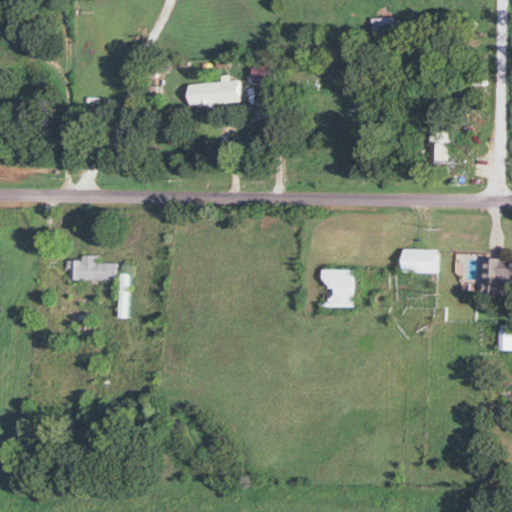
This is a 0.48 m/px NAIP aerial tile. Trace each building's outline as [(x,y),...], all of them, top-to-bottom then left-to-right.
[(276,84),(276,61),(254,61),(254,84),(276,84)] [(192,107),(241,104),(239,81),(190,85),(192,107)] [(450,129),(431,129),(431,163),(450,163),(450,129)] [(440,250),(406,250),(406,274),(440,274),(440,250)] [(71,261),(71,282),(120,281),(120,264),(101,264),(101,256),(85,256),(85,261),(71,261)] [(511,258),(488,259),(487,288),(511,288),(511,258)] [(358,308),(358,270),(326,270),(326,308),(358,308)] [(511,350),(511,331),(502,331),(502,350),(511,350)]
